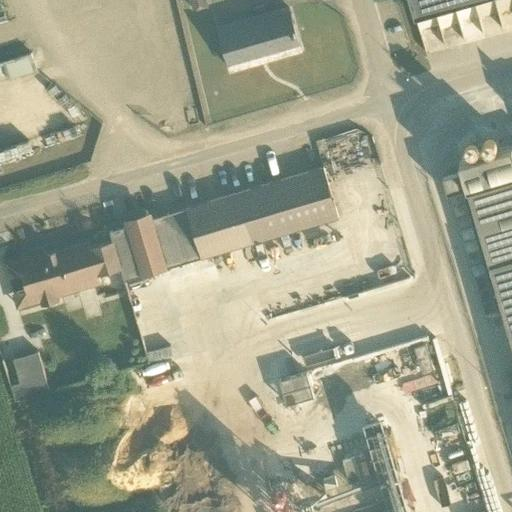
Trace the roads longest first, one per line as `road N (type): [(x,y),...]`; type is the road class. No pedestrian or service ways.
road 1 (residential): [(388,102),(511,505)]
road 2 (unclassified): [(0,215),(388,102)]
road 3 (unknown): [(248,511),(251,437),(275,387),(302,366),(369,340)]
road 4 (unknown): [(431,511),(369,340)]
road 5 (unclassified): [(388,102),(511,67)]
